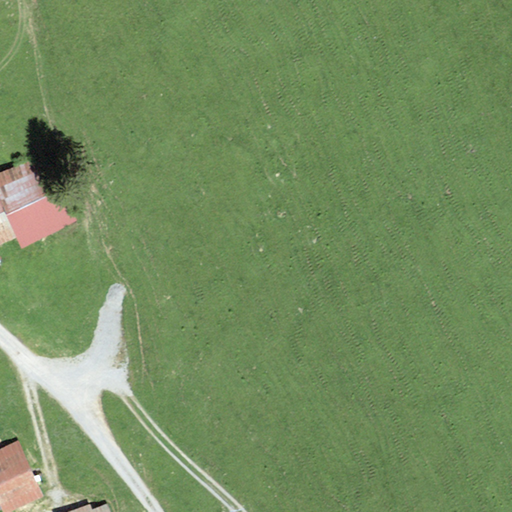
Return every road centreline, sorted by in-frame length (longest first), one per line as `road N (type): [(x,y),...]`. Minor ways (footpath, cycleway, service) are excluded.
road 1 (track): [(55,395),(105,377),(238,511)]
road 2 (track): [(149,511),(55,395)]
